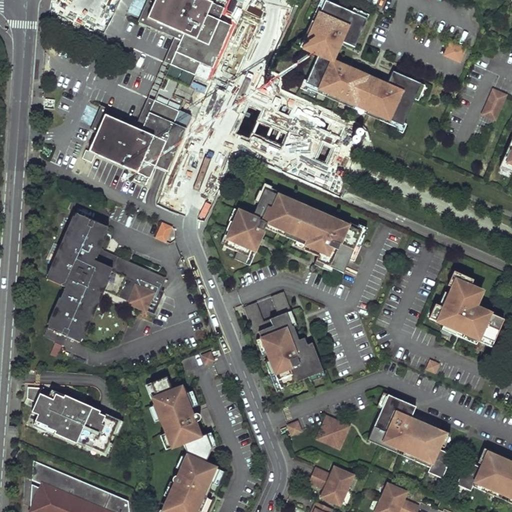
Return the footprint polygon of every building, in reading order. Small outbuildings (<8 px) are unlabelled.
[(154,0),(147,0),(138,22),(174,37),(158,74),(165,77),(183,34),(147,18),(154,0)] [(154,0),(147,18),(183,34),(165,77),(189,88),(195,76),(207,81),(231,26),(219,20),(224,8),(205,0),(154,0)] [(413,99),(420,84),(393,72),(386,87),(331,63),(339,43),(353,49),(366,19),(351,12),(324,0),(318,14),(315,23),(311,21),(305,34),(309,36),(303,49),(317,55),(305,84),(318,90),(327,93),(325,97),(338,103),(340,99),(354,105),(367,111),(365,115),(378,121),(380,117),(387,120),(402,126),(413,99)] [(324,0),(323,0),(319,0),(314,13),(318,14),(324,0)] [(351,12),(366,19),(368,15),(353,8),(351,12)] [(309,36),(305,34),(299,48),(303,49),(309,36)] [(447,42),(442,58),(460,63),(465,48),(447,42)] [(305,84),(303,88),(317,94),(318,90),(305,84)] [(424,86),(420,84),(413,99),(417,101),(424,86)] [(90,130),(97,132),(104,115),(141,131),(159,89),(153,86),(137,122),(124,116),(101,106),(90,130)] [(184,100),(159,89),(141,131),(104,115),(97,132),(88,151),(86,150),(82,158),(91,163),(95,155),(149,179),(154,166),(167,172),(191,117),(179,111),(184,100)] [(505,95),(493,90),(482,115),(494,120),(505,95)] [(340,99),(338,103),(352,109),(354,105),(340,99)] [(354,105),(352,109),(365,115),(367,111),(354,105)] [(387,120),(386,124),(400,130),(402,126),(387,120)] [(511,140),(498,168),(511,173),(511,140)] [(265,186),(264,190),(284,199),(286,195),(265,186)] [(284,199),(264,190),(252,217),(238,211),(233,223),(230,222),(226,231),(229,233),(223,245),(223,246),(236,252),(233,259),(244,264),(251,250),(254,252),(264,229),(266,224),(294,236),(292,241),(294,242),(312,250),(319,253),(314,265),(321,268),(323,265),(333,269),(343,274),(349,260),(361,232),(342,224),(344,221),(326,213),(325,216),(299,205),(300,202),(286,195),(284,199)] [(326,213),(300,202),(299,205),(325,216),(326,213)] [(233,223),(238,211),(234,209),(228,221),(230,222),(233,223)] [(108,228),(75,213),(74,217),(72,216),(58,249),(55,248),(54,251),(56,252),(46,275),(48,276),(46,279),(65,287),(60,299),(58,298),(47,324),(48,325),(43,337),(56,342),(59,334),(67,337),(81,343),(104,290),(129,302),(129,303),(154,314),(162,297),(158,296),(161,290),(166,278),(117,256),(115,260),(101,254),(103,250),(103,249),(101,248),(108,232),(106,231),(108,228)] [(363,229),(344,221),(342,224),(361,232),(363,229)] [(172,227),(161,222),(154,238),(165,243),(172,227)] [(292,241),(294,236),(266,224),(264,229),(292,241)] [(223,245),(229,233),(226,231),(220,243),(223,245)] [(366,234),(361,232),(349,260),(354,262),(366,234)] [(312,250),(294,242),(292,246),(311,254),(312,250)] [(117,256),(103,250),(101,254),(115,260),(117,256)] [(249,266),(255,252),(254,252),(251,250),(244,264),(249,266)] [(451,288),(457,274),(453,272),(447,286),(451,288)] [(473,281),(457,274),(451,288),(448,294),(442,308),(438,306),(434,305),(428,319),(443,325),(456,331),(463,334),(477,341),(479,337),(493,343),(503,320),(489,314),(490,312),(475,305),(481,292),(470,287),(473,281)] [(253,333),(258,332),(260,338),(266,354),(269,360),(280,388),(323,372),(311,343),(307,345),(298,348),(296,341),(298,340),(293,327),(292,327),(286,313),(291,311),(283,292),(271,297),(278,316),(263,322),(256,303),(243,307),(253,333)] [(442,308),(448,294),(444,292),(438,306),(442,308)] [(296,325),(291,311),(286,313),(292,327),(293,327),(296,325)] [(456,331),(443,325),(441,330),(454,336),(456,331)] [(67,337),(59,334),(56,342),(63,345),(67,337)] [(477,341),(463,334),(461,339),(475,345),(477,342),(477,341)] [(477,341),(477,342),(491,348),(493,343),(479,337),(477,341)] [(266,354),(260,338),(256,340),(262,355),(266,354)] [(298,340),(296,341),(298,348),(307,345),(304,338),(298,340)] [(210,353),(202,356),(205,364),(213,361),(210,353)] [(280,388),(269,360),(264,362),(275,390),(280,388)] [(438,365),(431,362),(428,369),(435,372),(438,365)] [(199,511),(200,511),(201,511),(207,498),(206,497),(212,484),(213,485),(219,470),(205,464),(211,448),(205,434),(200,436),(194,422),(197,421),(198,420),(199,419),(199,418),(199,417),(199,416),(199,415),(198,415),(198,414),(197,414),(197,413),(196,413),(195,413),(194,413),(191,415),(189,408),(192,407),(187,392),(186,393),(183,386),(172,390),(166,377),(150,383),(155,397),(158,396),(161,403),(160,404),(166,418),(167,418),(172,431),(171,431),(176,446),(182,443),(186,454),(179,470),(181,470),(178,477),(177,476),(176,476),(175,477),(174,477),(173,478),(173,479),(172,480),(172,481),(173,482),(174,483),(175,483),(168,498),(170,498),(163,511),(199,511)] [(96,409),(64,395),(63,398),(55,394),(52,400),(39,394),(42,388),(27,388),(27,398),(35,402),(31,412),(37,415),(35,421),(46,426),(46,427),(55,432),(54,434),(67,440),(69,437),(77,440),(75,443),(84,447),(85,445),(104,453),(118,422),(95,412),(96,409)] [(196,405),(190,391),(187,392),(192,407),(196,405)] [(387,395),(369,436),(397,448),(403,451),(417,457),(415,462),(429,468),(427,473),(441,479),(448,464),(446,463),(450,455),(438,449),(439,446),(445,432),(431,426),(430,428),(410,419),(415,407),(387,395)] [(160,404),(155,405),(161,420),(166,418),(160,404)] [(348,427),(332,420),(324,423),(317,439),(339,448),(348,427)] [(296,423),(288,426),(291,435),(300,431),(296,423)] [(176,446),(171,431),(166,433),(172,447),(176,446)] [(215,446),(210,432),(205,434),(211,448),(215,446)] [(445,432),(439,446),(443,448),(450,434),(445,432)] [(397,448),(369,436),(367,441),(395,453),(397,448)] [(417,457),(403,451),(402,456),(415,462),(417,457)] [(462,471),(456,485),(470,491),(472,487),(486,493),(488,489),(502,494),(508,498),(511,499),(511,464),(501,459),(502,457),(488,451),(480,468),(468,463),(464,472),(462,471)] [(186,454),(182,452),(175,468),(179,470),(186,454)] [(33,460),(32,484),(40,488),(42,484),(53,489),(42,511),(129,511),(128,501),(33,460)] [(327,474),(314,468),(308,482),(321,488),(322,486),(325,487),(324,489),(321,497),(339,505),(352,476),(334,468),(330,475),(329,478),(326,477),(327,474)] [(224,473),(219,470),(213,485),(218,487),(224,473)] [(170,481),(164,496),(168,498),(175,483),(174,483),(170,481)] [(32,484),(30,509),(37,511),(42,511),(53,489),(42,484),(40,488),(32,484)] [(406,492),(387,484),(374,511),(397,511),(398,511),(416,511),(418,507),(405,501),(404,504),(401,502),(402,500),(406,492)] [(488,489),(486,493),(500,499),(502,494),(488,489)] [(206,511),(212,500),(207,498),(201,511),(200,511),(206,511)] [(329,511),(331,509),(315,502),(312,509),(315,511),(314,511),(329,511)]
